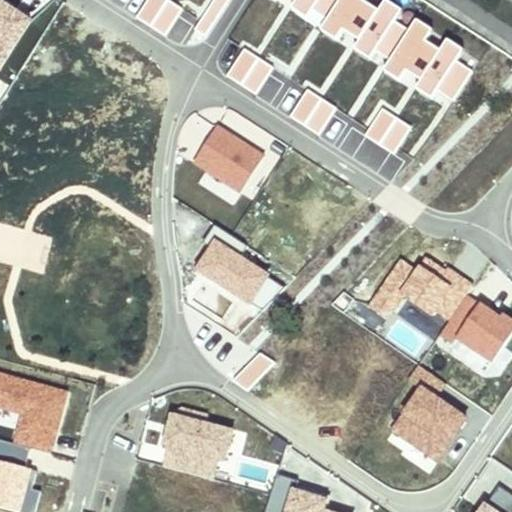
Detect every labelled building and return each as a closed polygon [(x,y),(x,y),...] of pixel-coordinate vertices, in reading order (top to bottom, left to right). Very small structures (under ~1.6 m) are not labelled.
[(182,9),(167,0),(148,0),(136,18),(164,36),(182,9)] [(214,0),(196,29),(206,35),(228,0),(214,0)] [(301,0),(295,10),(312,20),(317,12),(331,21),(344,0),(301,0)] [(345,0),(326,30),(342,41),(348,33),(362,42),(380,13),(364,3),(365,0),(345,0)] [(0,67),(30,19),(0,1),(0,67)] [(389,2),(358,50),(375,60),(380,52),(394,61),(413,33),(396,22),(404,11),(389,2)] [(419,23),(388,71),(405,82),(410,73),(424,82),(443,54),(426,44),(434,32),(419,23)] [(293,62),(311,72),(314,66),(339,80),(348,64),(304,40),(293,62)] [(450,44),(419,92),(435,102),(441,94),(455,103),(473,75),(457,64),(464,53),(450,44)] [(271,67),(244,50),(228,75),(255,92),(271,67)] [(350,78),(335,98),(358,116),(374,96),(350,78)] [(334,109),(308,91),(291,115),(317,133),(334,109)] [(410,126),(384,109),(367,136),(393,153),(410,126)] [(264,154),(220,126),(196,165),(240,192),(264,154)] [(365,158),(371,147),(347,134),(341,145),(365,158)] [(245,246),(216,226),(206,241),(211,245),(196,268),(260,311),(284,289),(267,277),(269,274),(240,254),(245,246)] [(437,312),(449,320),(470,289),(468,287),(471,283),(448,267),(445,271),(426,258),(421,265),(420,264),(416,269),(401,259),(369,304),(388,317),(403,296),(434,317),(437,312)] [(344,313),(354,299),(344,293),(333,304),(344,313)] [(503,318),(467,293),(449,320),(432,344),(495,388),(511,363),(511,349),(508,347),(511,340),(511,319),(505,315),(503,318)] [(275,362),(260,353),(234,379),(248,390),(275,362)] [(422,388),(439,399),(447,385),(419,367),(411,381),(422,388)] [(55,452),(69,393),(0,375),(0,409),(21,415),(14,442),(55,452)] [(439,399),(422,388),(394,430),(439,459),(466,417),(439,399)] [(235,430),(170,413),(161,444),(227,462),(235,430)] [(24,467),(29,450),(0,442),(0,508),(14,511),(35,511),(40,493),(34,491),(39,471),(24,467)] [(297,480),(279,475),(267,511),(336,511),(324,508),(327,498),(294,488),(297,480)] [(486,503),(484,501),(476,511),(511,511),(511,492),(499,484),(486,503)]
